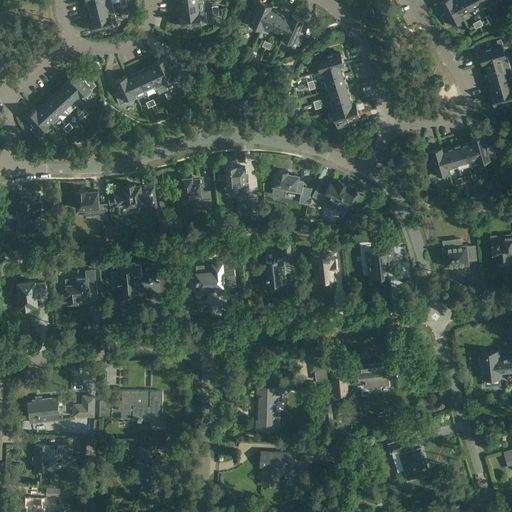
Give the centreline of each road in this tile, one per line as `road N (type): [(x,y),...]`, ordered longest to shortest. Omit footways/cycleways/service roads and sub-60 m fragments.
road 1 (residential): [(364,166),(230,136),(100,170),(13,170)]
road 2 (residential): [(210,343),(436,318)]
road 3 (residential): [(0,366),(210,343)]
road 4 (residential): [(491,511),(436,318)]
road 5 (residential): [(415,0),(458,75),(461,105),(434,127),(392,120)]
road 6 (residential): [(436,318),(404,203),(364,166)]
road 7 (residential): [(204,511),(210,343)]
road 8 (residential): [(392,120),(355,33),(324,0)]
